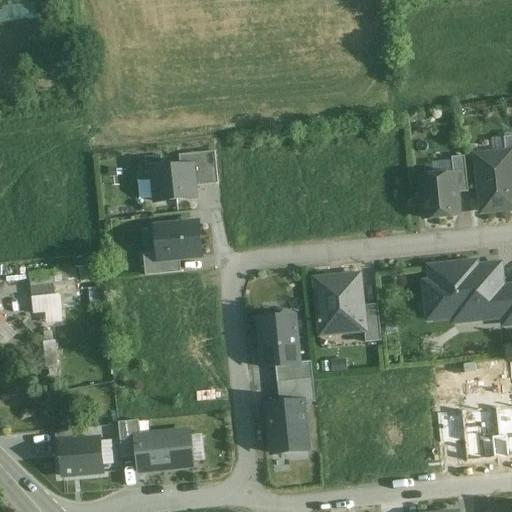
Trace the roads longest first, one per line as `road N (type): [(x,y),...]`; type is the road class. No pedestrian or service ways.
road 1 (residential): [(511,236),(229,265),(247,489)]
road 2 (residential): [(511,482),(284,505),(247,489)]
road 3 (residential): [(247,489),(122,511)]
